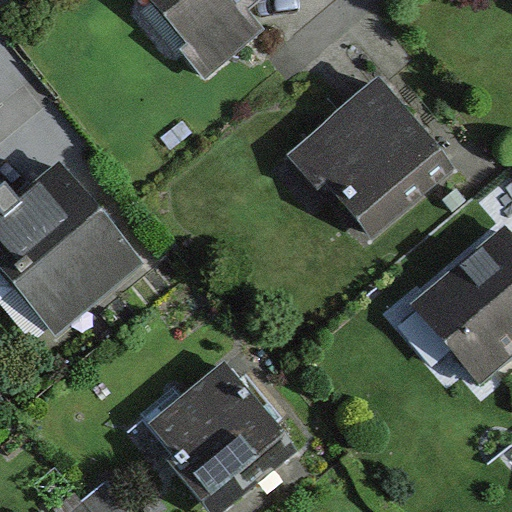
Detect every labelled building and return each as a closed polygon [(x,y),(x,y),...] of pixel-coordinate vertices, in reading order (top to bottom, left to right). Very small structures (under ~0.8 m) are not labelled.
[(153,0),(190,45),(183,51),(205,78),(260,34),(243,14),(260,0),(153,0)] [(455,170),(380,74),(294,141),(369,237),(455,170)] [(0,253),(60,327),(140,261),(60,163),(0,211),(0,253)] [(478,381),(511,352),(511,223),(414,304),(478,381)] [(206,511),(214,511),(295,449),(226,361),(140,427),(206,511)] [(133,511),(109,480),(66,511),(133,511)]
